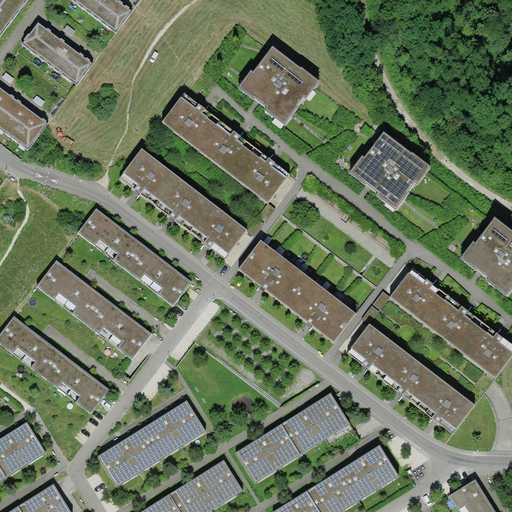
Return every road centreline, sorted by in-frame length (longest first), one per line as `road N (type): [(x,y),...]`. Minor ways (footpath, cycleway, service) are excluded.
road 1 (residential): [(450,460),(215,286)]
road 2 (residential): [(98,511),(76,474),(78,463),(215,286)]
road 3 (track): [(362,0),(376,49),(421,133),(511,206)]
road 4 (residential): [(215,286),(100,195),(0,155)]
